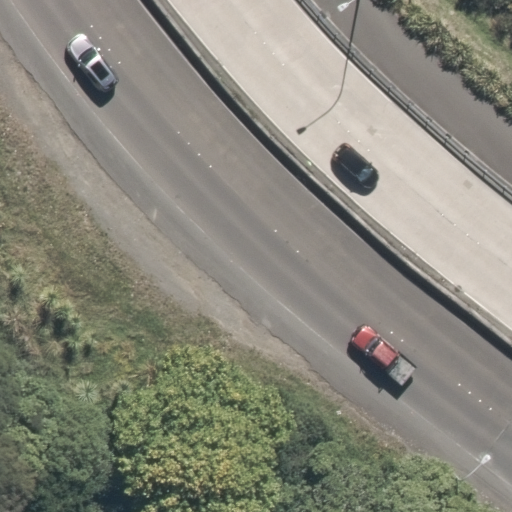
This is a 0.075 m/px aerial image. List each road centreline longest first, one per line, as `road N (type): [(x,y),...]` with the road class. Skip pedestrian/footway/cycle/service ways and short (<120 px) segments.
road 1 (secondary): [(511,426),(319,278),(213,172),(72,0)]
road 2 (secondary): [(230,0),(276,63),(408,190),(511,266)]
